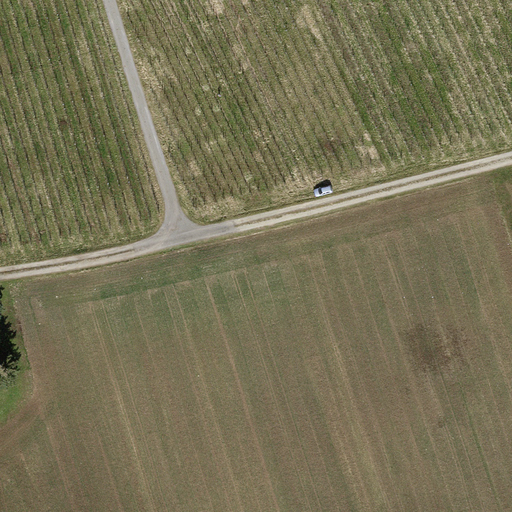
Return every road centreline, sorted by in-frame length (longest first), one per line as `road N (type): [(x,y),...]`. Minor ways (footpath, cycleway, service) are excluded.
road 1 (track): [(0,275),(511,158)]
road 2 (track): [(114,0),(182,235)]
